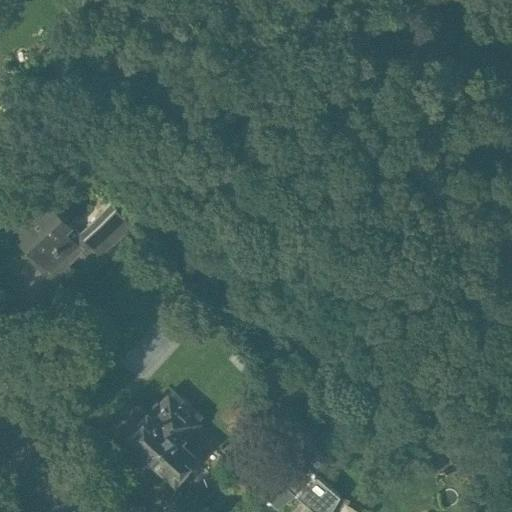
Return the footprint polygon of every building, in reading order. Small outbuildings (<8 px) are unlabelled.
[(42,194),(6,229),(29,252),(24,256),(52,285),(70,268),(68,265),(93,241),(103,252),(137,220),(115,198),(81,230),(57,207),(60,204),(51,195),(48,199),(42,194)] [(128,420),(134,426),(127,434),(175,477),(194,456),(179,442),(203,415),(174,389),(161,404),(157,401),(147,412),(142,407),(135,407),(128,414),(128,420)] [(298,449),(316,465),(326,454),(308,437),(298,449)] [(329,511),(339,495),(315,471),(294,494),(307,505),(300,511),(329,511)] [(267,493),(277,506),(293,494),(283,480),(267,493)] [(203,511),(180,490),(165,506),(171,511),(203,511)]
